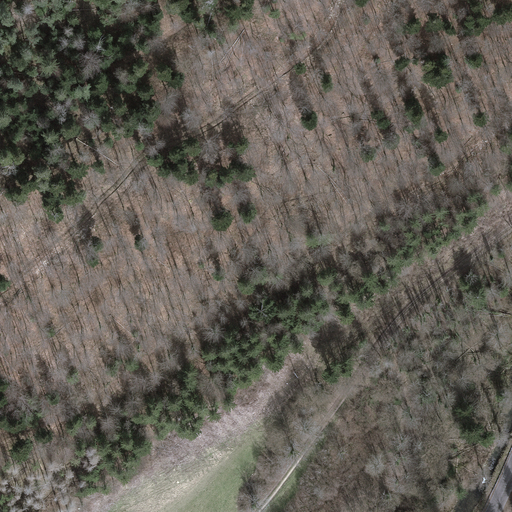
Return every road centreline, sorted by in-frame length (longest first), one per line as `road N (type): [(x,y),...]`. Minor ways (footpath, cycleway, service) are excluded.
road 1 (track): [(511,106),(176,340),(0,434)]
road 2 (track): [(511,227),(420,299),(254,511)]
